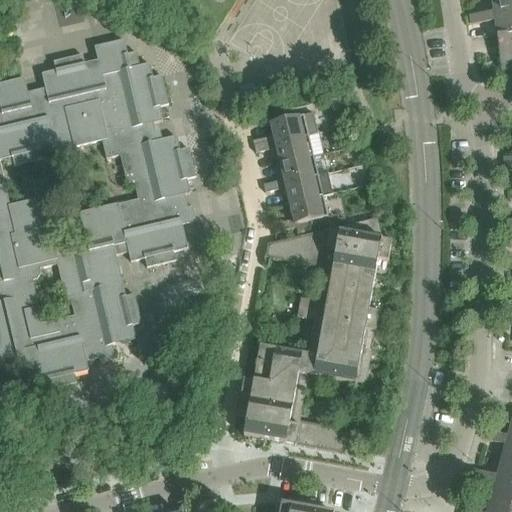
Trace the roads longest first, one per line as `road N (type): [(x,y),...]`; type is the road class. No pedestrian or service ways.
road 1 (residential): [(217,480),(258,235),(213,47)]
road 2 (residential): [(477,380),(480,185),(490,111)]
road 3 (residential): [(217,480),(265,470),(392,488),(441,480)]
road 4 (residential): [(81,511),(217,480)]
road 5 (residential): [(490,111),(460,75),(449,0)]
